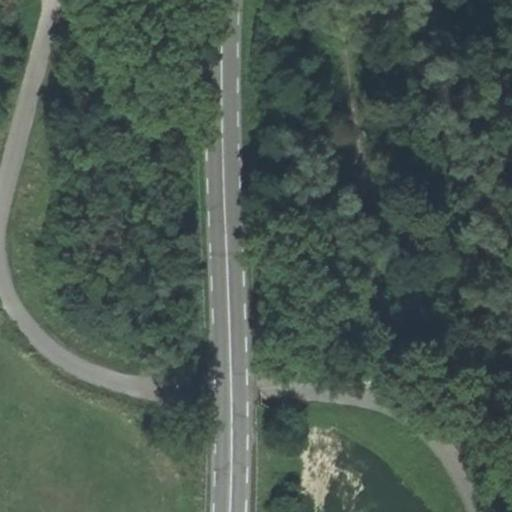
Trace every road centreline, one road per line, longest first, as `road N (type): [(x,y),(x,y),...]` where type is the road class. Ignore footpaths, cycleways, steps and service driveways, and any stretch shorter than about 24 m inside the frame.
road 1 (primary): [(225,0),(229,511)]
road 2 (residential): [(364,399),(202,394),(116,381),(43,342),(0,270)]
road 3 (track): [(379,0),(389,233),(380,339),(364,399)]
road 4 (residential): [(0,218),(51,0)]
road 5 (unclassified): [(364,399),(422,428),(446,455),(472,511)]
